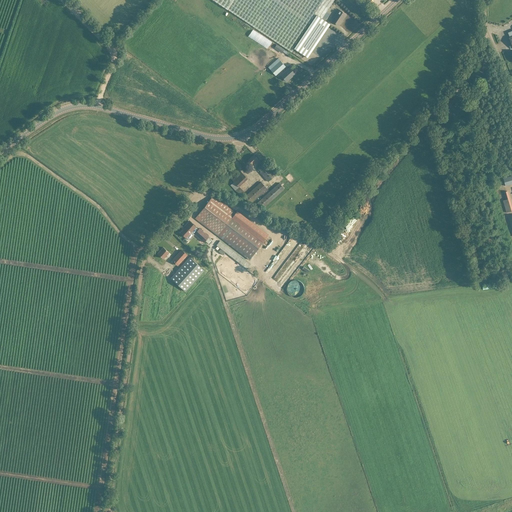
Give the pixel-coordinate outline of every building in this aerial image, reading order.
[(213,0),(280,44),(292,52),(300,39),(311,46),(315,41),(327,21),(322,18),(333,0),(213,0)] [(347,14),(342,12),(340,10),(332,21),(335,23),(339,25),(347,14)] [(104,23),(113,32),(120,25),(111,16),(109,19),(107,17),(102,21),(104,23)] [(260,34),(256,41),(270,50),(274,43),(260,34)] [(277,44),(275,48),(282,53),(284,49),(277,44)] [(277,59),(269,67),(276,75),(285,66),(280,60),(279,61),(277,59)] [(295,74),(292,70),(290,67),(281,75),(284,78),(287,81),(295,74)] [(472,75),(478,78),(481,72),(475,69),(472,75)] [(461,111),(464,106),(467,102),(462,98),(461,99),(459,97),(458,99),(454,96),(451,100),(448,104),(457,110),(457,109),(461,111)] [(253,166),(260,161),(255,155),(249,161),(253,166)] [(275,176),(270,170),(267,166),(266,167),(263,163),(257,168),(261,172),(260,173),(268,182),(275,176)] [(248,179),(244,175),(241,172),(232,180),(234,182),(230,185),(242,198),(246,194),(239,187),(248,179)] [(506,186),(511,183),(511,175),(503,178),(506,186)] [(261,182),(244,197),(250,203),(260,195),(260,196),(262,194),(262,195),(268,190),(261,182)] [(279,183),(257,203),(262,209),(285,189),(279,183)] [(511,211),(511,209),(509,199),(507,192),(504,193),(506,199),(503,200),(506,213),(511,211)] [(234,214),(216,200),(212,197),(195,218),(249,260),(262,243),(268,235),(237,210),(234,214)] [(196,227),(193,224),(189,221),(184,227),(185,228),(184,229),(183,229),(180,232),(186,238),(191,232),(194,235),(194,234),(203,243),(205,241),(209,236),(200,228),(198,230),(195,227),(196,227)] [(301,229),(307,224),(305,221),(303,222),(302,222),(298,226),(301,229)] [(221,242),(218,247),(238,261),(241,256),(221,242)] [(171,254),(167,250),(163,247),(157,253),(163,258),(165,255),(168,257),(171,254)] [(172,261),(177,266),(187,255),(181,250),(172,261)] [(170,278),(185,292),(204,270),(189,257),(170,278)] [(266,271),(275,263),(273,260),(268,264),(267,264),(263,267),(266,271)]
